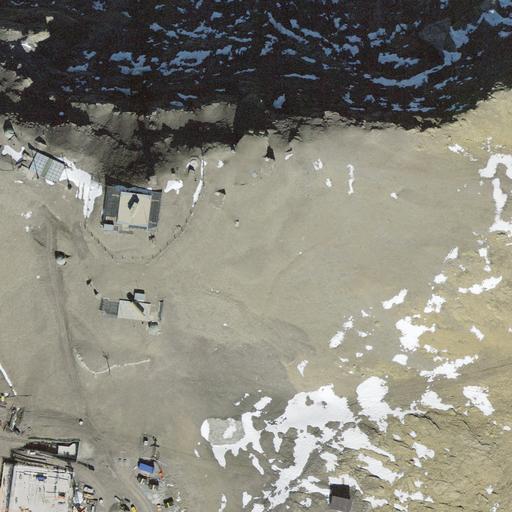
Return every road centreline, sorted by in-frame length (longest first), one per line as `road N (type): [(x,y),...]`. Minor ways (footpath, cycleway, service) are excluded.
road 1 (track): [(134,511),(112,455),(84,414),(41,201)]
road 2 (track): [(0,465),(2,455),(31,452),(69,462),(92,511)]
